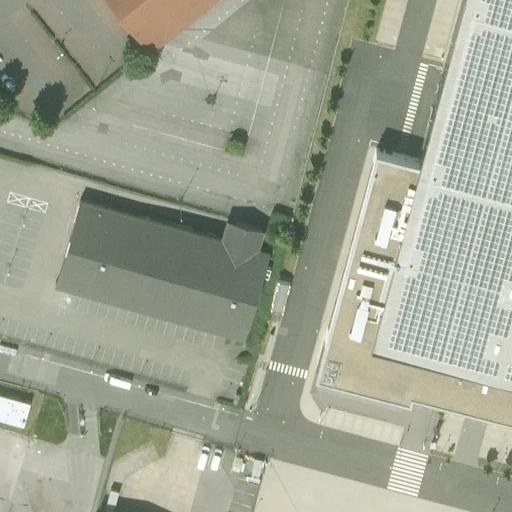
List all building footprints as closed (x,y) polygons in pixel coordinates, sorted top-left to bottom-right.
[(113,0),(151,47),(210,0),(113,0)] [(511,0),(460,0),(418,157),(375,145),(314,372),(410,398),(411,391),(511,417),(511,0)] [(230,241),(80,197),(55,282),(244,337),(268,252),(256,249),(261,228),(236,221),(230,241)] [(289,281),(278,278),(270,305),(282,309),(289,281)] [(0,392),(0,417),(23,424),(29,401),(0,392)]
